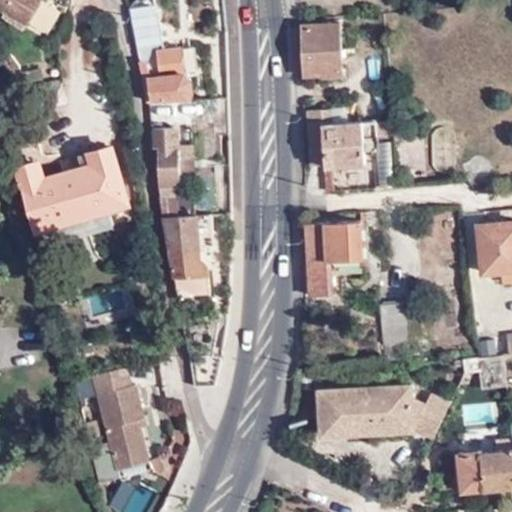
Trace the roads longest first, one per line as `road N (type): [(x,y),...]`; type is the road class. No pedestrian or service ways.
road 1 (secondary): [(230,511),(267,416),(281,327),(274,0)]
road 2 (residential): [(113,0),(127,32),(189,402),(220,450)]
road 3 (secondary): [(246,0),(254,275),(244,368),(220,450)]
